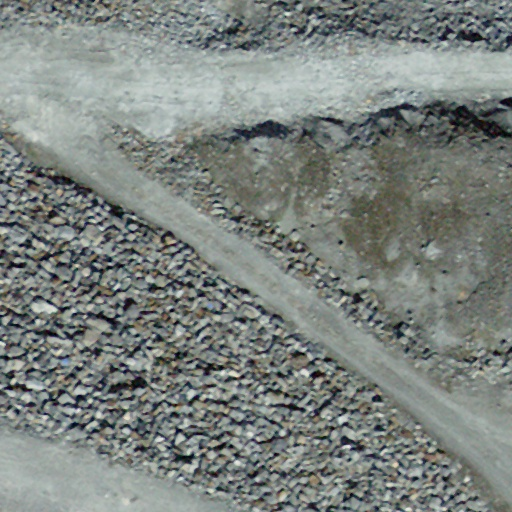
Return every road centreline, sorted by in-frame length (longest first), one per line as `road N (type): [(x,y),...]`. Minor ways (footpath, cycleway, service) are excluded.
road 1 (track): [(511,87),(395,86),(78,107),(49,148),(405,392),(511,479)]
road 2 (track): [(135,511),(0,475)]
